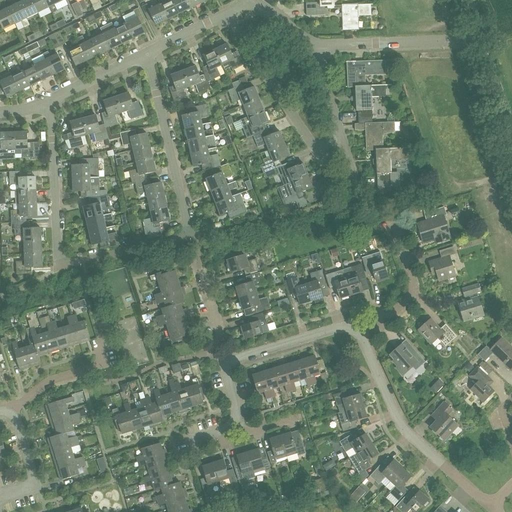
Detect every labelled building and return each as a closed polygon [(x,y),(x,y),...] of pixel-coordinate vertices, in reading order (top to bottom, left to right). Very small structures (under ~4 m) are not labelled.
[(31,0),(26,0),(19,3),(27,19),(38,13),(31,0)] [(45,0),(31,0),(38,13),(49,8),(45,0)] [(59,0),(45,0),(49,8),(52,13),(58,11),(55,5),(61,2),(59,0)] [(158,0),(161,5),(168,20),(180,14),(172,0),(170,0),(166,2),(165,0),(158,0)] [(172,0),(180,14),(191,9),(186,0),(172,0)] [(186,0),(191,9),(202,4),(200,0),(186,0)] [(328,9),(343,8),(343,6),(335,6),(334,0),(320,0),(320,4),(306,4),(307,10),(328,9)] [(71,5),(78,18),(83,15),(77,2),(71,5)] [(92,6),(95,11),(102,8),(100,2),(99,3),(93,6),(92,6)] [(154,20),(156,26),(168,20),(161,5),(149,10),(145,2),(140,4),(148,22),(154,20)] [(8,9),(15,24),(21,21),(25,28),(30,25),(27,19),(19,3),(8,9)] [(109,7),(112,12),(119,9),(116,4),(109,7)] [(343,9),(343,30),(358,29),(358,16),(370,16),(370,5),(343,6),(343,8),(343,9)] [(0,12),(0,22),(4,30),(15,24),(8,9),(0,12)] [(126,24),(134,39),(145,34),(141,26),(146,23),(139,9),(133,11),(137,19),(126,24)] [(93,15),(96,20),(103,17),(101,11),(93,15)] [(87,18),(89,23),(96,20),(93,15),(87,18)] [(62,20),(56,23),(59,28),(65,25),(62,20)] [(70,26),(73,31),(81,28),(78,22),(70,26)] [(52,32),(59,28),(56,23),(50,27),(52,32)] [(115,30),(122,45),(134,39),(126,24),(115,30)] [(64,29),(67,34),(73,31),(70,26),(64,29)] [(103,35),(111,50),(122,45),(115,30),(103,35)] [(34,34),(37,39),(44,36),(41,31),(34,34)] [(54,34),(60,47),(66,44),(60,31),(54,34)] [(27,37),(30,43),(37,39),(34,34),(27,37)] [(48,37),(55,49),(60,47),(54,34),(48,37)] [(92,41),(99,56),(111,50),(103,35),(92,41)] [(80,46),(88,61),(99,56),(92,41),(86,44),(82,36),(77,39),(80,46)] [(37,42),(25,48),(27,53),(40,47),(37,42)] [(215,50),(222,65),(229,62),(233,70),(243,65),(237,52),(231,54),(226,45),(215,50)] [(68,52),(76,67),(88,61),(80,46),(68,52)] [(19,51),(21,56),(27,53),(25,48),(19,51)] [(203,69),(205,75),(208,82),(220,76),(216,68),(222,65),(215,50),(203,56),(208,66),(203,69)] [(44,62),(51,76),(65,70),(57,55),(51,58),(49,54),(44,57),(46,61),(44,62)] [(3,59),(5,64),(12,60),(10,55),(3,59)] [(31,68),(38,83),(51,76),(44,62),(35,66),(31,58),(26,61),(29,69),(31,68)] [(349,87),(355,87),(355,86),(365,86),(365,74),(385,73),(385,61),(356,62),(356,61),(346,62),(346,63),(347,63),(349,87)] [(184,71),(189,87),(196,85),(199,94),(211,89),(208,82),(205,75),(200,77),(196,67),(184,71)] [(18,75),(25,89),(38,83),(31,68),(29,69),(18,75)] [(4,81),(11,96),(25,89),(18,75),(17,75),(15,71),(10,73),(12,77),(4,81)] [(169,88),(175,103),(186,98),(183,90),(189,87),(184,71),(171,76),(175,86),(169,88)] [(0,93),(4,92),(7,98),(11,96),(4,81),(0,83),(0,82),(0,93)] [(234,89),(242,86),(240,81),(232,84),(234,89)] [(355,124),(355,125),(366,124),(373,124),(372,110),(373,110),(372,97),(385,96),(384,85),(365,86),(355,86),(355,87),(356,111),(358,111),(359,124),(355,124)] [(244,106),(259,100),(254,87),(244,91),(242,86),(234,89),(228,92),(232,103),(241,100),(244,106)] [(116,98),(122,114),(128,112),(131,120),(143,116),(138,102),(132,104),(129,93),(116,98)] [(107,128),(109,137),(112,136),(109,128),(119,124),(116,116),(122,114),(116,98),(104,102),(108,112),(102,114),(105,125),(106,129),(107,128)] [(264,111),(259,100),(244,106),(248,117),(264,111)] [(183,117),(186,130),(202,126),(201,119),(210,117),(207,105),(189,109),(190,115),(183,117)] [(269,123),(264,111),(248,117),(240,120),(243,127),(242,127),(247,139),(254,136),(261,133),(259,127),(269,123)] [(110,141),(109,137),(107,128),(106,129),(105,125),(99,127),(96,116),(84,119),(88,135),(94,133),(96,142),(105,140),(106,146),(110,145),(109,141),(110,141)] [(225,118),(228,125),(233,123),(231,116),(225,118)] [(81,137),(88,135),(84,119),(71,123),(74,133),(68,135),(69,140),(72,149),(84,146),(81,137)] [(367,150),(376,150),(383,149),(382,135),(394,132),(394,123),(373,124),(366,124),(355,125),(355,131),(366,130),(367,150)] [(186,130),(189,142),(214,136),(213,130),(204,132),(202,126),(186,130)] [(132,144),(134,151),(150,147),(147,134),(137,136),(135,130),(112,136),(109,137),(110,141),(122,138),(123,146),(132,144)] [(269,150),(285,144),(280,132),(269,136),(267,131),(261,133),(254,136),(258,147),(267,144),(269,150)] [(27,132),(14,133),(15,150),(22,150),(22,159),(40,158),(40,143),(28,143),(27,132)] [(1,144),(0,143),(0,163),(3,163),(3,159),(16,159),(15,150),(14,133),(1,133),(1,144)] [(224,137),(228,146),(232,144),(229,135),(224,137)] [(189,142),(191,155),(208,151),(208,150),(217,148),(216,142),(214,136),(189,142)] [(278,168),(282,166),(279,161),(290,156),(285,144),(269,150),(272,157),(263,160),(266,166),(261,168),(264,174),(278,168)] [(134,151),(137,163),(153,159),(150,147),(134,151)] [(411,148),(383,149),(376,150),(377,174),(378,187),(387,187),(387,193),(394,192),(396,191),(397,191),(398,190),(398,189),(398,187),(400,186),(399,173),(391,173),(390,160),(404,159),(413,159),(413,148),(411,148)] [(207,171),(211,170),(212,170),(221,167),(218,155),(210,157),(208,151),(191,155),(194,167),(202,165),(203,172),(207,171)] [(73,166),(73,179),(100,178),(99,171),(99,159),(80,160),(80,166),(73,166)] [(132,184),(135,183),(147,180),(145,174),(156,172),(153,159),(137,163),(138,169),(129,171),(132,184)] [(284,186),(285,186),(308,176),(303,164),(293,168),(291,163),(282,166),(278,168),(282,180),(284,186)] [(207,180),(212,192),(228,186),(228,185),(226,179),(234,176),(229,164),(221,167),(212,170),(211,170),(214,177),(207,180)] [(19,192),(37,191),(36,178),(25,178),(25,172),(9,173),(10,185),(19,185),(19,191),(19,192)] [(289,197),(292,204),(306,199),(303,193),(313,189),(308,176),(285,186),(289,197)] [(81,198),(89,198),(89,197),(89,198),(101,197),(108,195),(107,191),(100,191),(100,185),(100,178),(73,179),(74,192),(81,192),(81,198)] [(147,193),(148,200),(165,196),(161,183),(151,186),(150,179),(147,180),(135,183),(135,184),(138,195),(147,193)] [(228,186),(212,192),(216,204),(232,198),(232,197),(230,191),(238,188),(236,182),(228,185),(228,186)] [(37,204),(37,191),(19,192),(19,191),(15,191),(16,204),(20,204),(20,205),(37,204)] [(240,194),(232,197),(232,198),(216,204),(221,216),(228,213),(230,219),(247,212),(240,194)] [(83,207),(86,220),(112,214),(111,208),(108,195),(101,197),(89,198),(91,206),(83,207)] [(148,200),(151,212),(167,208),(165,196),(148,200)] [(27,223),(27,217),(38,217),(37,204),(20,205),(20,211),(11,211),(12,223),(12,224),(15,224),(27,223)] [(417,224),(423,244),(438,239),(439,242),(450,239),(449,235),(443,216),(446,215),(444,208),(436,210),(434,204),(423,208),(425,214),(424,214),(426,221),(417,224)] [(147,232),(148,239),(162,236),(161,231),(162,230),(160,223),(170,221),(167,208),(151,212),(153,218),(144,220),(147,232)] [(86,220),(89,233),(107,229),(105,222),(114,220),(112,214),(86,220)] [(30,223),(27,223),(15,224),(12,224),(12,230),(15,229),(15,236),(25,236),(25,243),(42,242),(41,229),(30,229),(30,223)] [(100,244),(102,250),(120,246),(117,233),(108,235),(107,229),(89,233),(93,245),(100,244)] [(25,243),(25,256),(42,255),(42,242),(25,243)] [(437,273),(439,281),(455,276),(449,256),(456,254),(453,247),(440,251),(442,259),(430,263),(433,274),(437,273)] [(372,269),(375,281),(388,277),(382,260),(383,260),(381,254),(379,252),(373,254),(373,253),(361,257),(365,271),(372,269)] [(16,262),(17,275),(32,275),(32,268),(42,268),(42,255),(25,256),(25,262),(16,262)] [(243,269),(245,275),(258,271),(254,259),(245,262),(243,255),(227,260),(230,272),(243,269)] [(343,270),(351,295),(362,292),(358,280),(365,278),(361,264),(343,270)] [(159,287),(179,281),(175,271),(172,272),(171,269),(149,276),(151,282),(157,280),(159,287)] [(305,279),(311,301),(314,300),(314,303),(321,301),(320,298),(322,297),(318,285),(325,283),(321,269),(309,273),(312,282),(306,283),(305,279)] [(335,287),(339,299),(351,295),(343,270),(324,275),(329,289),(335,287)] [(235,287),(239,299),(256,294),(254,287),(262,285),(259,273),(245,277),(247,283),(235,287)] [(407,289),(414,286),(409,275),(402,277),(407,289)] [(295,292),(299,304),(311,301),(305,279),(304,280),(305,284),(301,285),(298,276),(284,281),(289,294),(295,292)] [(155,300),(184,290),(183,287),(181,288),(179,281),(159,287),(161,293),(154,295),(155,300)] [(459,303),(464,321),(484,315),(477,292),(481,291),(478,284),(462,289),(466,301),(459,303)] [(180,303),(185,302),(183,295),(185,294),(184,290),(155,300),(157,304),(164,302),(166,308),(180,303)] [(254,307),(256,313),(270,309),(266,297),(257,299),(256,294),(239,299),(242,311),(254,307)] [(155,323),(158,322),(186,313),(185,309),(182,310),(180,303),(166,308),(162,309),(164,315),(157,317),(157,318),(154,319),(155,323)] [(241,326),(245,338),(262,333),(260,326),(266,324),(263,312),(251,316),(253,322),(241,326)] [(166,324),(168,330),(187,324),(184,317),(187,316),(186,313),(158,322),(159,326),(166,324)] [(71,316),(79,343),(89,340),(83,321),(77,323),(75,315),(71,316)] [(63,327),(69,346),(79,343),(71,316),(66,318),(69,326),(63,327)] [(439,337),(446,345),(457,336),(446,324),(441,329),(432,319),(419,330),(431,344),(439,337)] [(50,323),(59,350),(69,346),(63,327),(57,329),(54,321),(50,323)] [(43,334),(49,353),(59,350),(50,323),(46,324),(48,332),(43,334)] [(164,338),(166,345),(187,338),(186,335),(190,334),(187,324),(168,330),(170,337),(164,338)] [(39,356),(49,353),(43,334),(36,336),(33,328),(29,329),(30,331),(31,337),(32,336),(38,356),(39,356)] [(25,348),(31,367),(41,363),(39,356),(38,356),(32,336),(31,337),(30,331),(27,332),(29,337),(28,338),(30,346),(25,348)] [(493,353),(511,370),(511,368),(511,348),(501,339),(491,350),(486,346),(478,355),(485,362),(493,353)] [(11,343),(20,370),(31,367),(25,348),(18,350),(15,341),(11,343)] [(397,368),(403,375),(418,362),(421,366),(426,362),(412,346),(408,350),(403,344),(391,355),(395,360),(393,361),(398,367),(397,368)] [(307,356),(304,357),(313,385),(316,384),(314,377),(321,375),(315,356),(308,358),(307,356)] [(301,360),(294,362),(300,381),(306,379),(309,386),(313,385),(304,357),(300,358),(301,360)] [(283,363),(292,391),(295,390),(293,383),(300,381),(294,362),(288,364),(287,362),(283,363)] [(471,390),(484,402),(494,391),(484,381),(488,377),(487,376),(493,370),(485,362),(484,363),(480,367),(479,368),(478,367),(469,376),(477,384),(471,390)] [(274,369),(279,387),(285,385),(288,392),(292,391),(283,363),(279,364),(280,367),(274,369)] [(470,371),(474,367),(469,363),(465,367),(470,371)] [(263,369),(271,397),(275,396),(273,389),(279,387),(274,369),(267,371),(266,368),(263,369)] [(259,373),(253,375),(259,394),(265,392),(267,399),(271,397),(263,369),(258,371),(259,373)] [(187,388),(192,406),(192,407),(203,403),(202,400),(205,399),(198,378),(191,380),(193,386),(187,388)] [(440,389),(445,385),(439,379),(435,384),(440,389)] [(127,383),(121,385),(123,392),(126,391),(129,387),(127,383)] [(174,384),(183,412),(187,411),(187,408),(192,407),(192,406),(187,388),(181,390),(178,383),(174,384)] [(166,394),(173,413),(179,411),(180,413),(183,412),(174,384),(170,386),(172,392),(166,394)] [(154,390),(158,402),(163,419),(164,419),(167,417),(166,415),(173,413),(166,394),(160,396),(158,389),(154,390)] [(336,400),(340,412),(364,406),(360,394),(348,398),(346,391),(334,394),(336,400)] [(45,405),(49,416),(67,410),(66,404),(74,402),(72,397),(45,405)] [(145,398),(154,427),(158,425),(157,423),(164,421),(164,419),(163,419),(158,402),(152,404),(149,397),(145,398)] [(137,409),(142,428),(149,425),(150,428),(154,427),(145,398),(140,400),(143,407),(137,409)] [(126,412),(132,431),(133,434),(138,432),(137,429),(142,428),(137,409),(131,410),(129,403),(124,405),(126,412)] [(431,428),(445,441),(458,426),(448,416),(453,410),(444,403),(434,414),(439,418),(431,428)] [(340,419),(343,431),(357,427),(355,420),(367,417),(364,406),(340,412),(340,413),(338,413),(340,419)] [(121,431),(122,434),(132,431),(126,412),(120,414),(118,408),(112,410),(119,431),(121,431)] [(52,426),(80,417),(79,413),(69,416),(67,410),(49,416),(52,426)] [(80,417),(52,426),(55,436),(66,433),(67,433),(74,431),(72,425),(81,422),(80,418),(80,417)] [(369,430),(371,436),(387,430),(385,424),(369,430)] [(47,438),(50,449),(77,440),(76,436),(68,438),(67,433),(66,433),(55,436),(47,438)] [(268,452),(271,463),(277,462),(277,463),(288,459),(280,433),(276,435),(277,437),(270,439),(274,450),(268,452)] [(280,433),(288,459),(299,456),(298,455),(303,453),(300,442),(294,444),(291,433),(284,435),(283,433),(280,433)] [(350,458),(372,444),(366,433),(354,441),(351,435),(340,442),(350,458)] [(50,449),(54,459),(73,453),(71,447),(79,445),(77,440),(50,449)] [(138,462),(166,453),(165,450),(163,451),(160,443),(142,449),(144,456),(137,458),(138,462)] [(77,457),(86,455),(83,444),(75,446),(77,457)] [(372,444),(350,458),(359,474),(371,467),(367,461),(378,454),(372,444)] [(251,449),(248,450),(254,470),(253,471),(255,476),(266,473),(266,472),(271,470),(268,459),(262,461),(259,449),(251,451),(251,449)] [(248,450),(244,451),(245,453),(238,455),(242,467),(236,469),(239,480),(244,479),(245,481),(255,478),(255,476),(253,471),(254,470),(248,450)] [(54,459),(57,469),(84,461),(83,456),(75,459),(73,453),(54,459)] [(149,470),(167,465),(165,458),(167,458),(166,453),(138,462),(139,467),(147,464),(149,470)] [(213,461),(220,481),(230,478),(233,490),(239,489),(233,470),(228,471),(224,460),(217,462),(216,460),(213,461)] [(57,469),(60,480),(79,474),(77,468),(85,465),(84,461),(57,469)] [(201,480),(207,499),(212,497),(209,485),(220,481),(213,461),(209,462),(210,464),(203,466),(207,478),(201,480)] [(326,471),(335,466),(333,461),(323,467),(326,471)] [(386,478),(390,482),(391,482),(403,469),(394,461),(385,470),(380,465),(372,474),(370,476),(380,485),(386,478)] [(102,473),(108,472),(106,465),(100,467),(102,473)] [(145,483),(173,474),(172,471),(169,472),(167,465),(149,470),(151,477),(143,479),(145,483)] [(390,493),(399,501),(408,491),(403,486),(411,477),(403,469),(391,482),(390,482),(386,487),(391,492),(390,493)] [(327,476),(332,480),(336,476),(331,472),(327,476)] [(155,491),(162,489),(174,485),(173,485),(171,479),(174,478),(173,474),(145,483),(146,487),(153,485),(155,491)] [(314,481),(318,494),(328,491),(324,478),(314,481)] [(158,501),(186,492),(185,489),(183,490),(181,483),(173,485),(174,485),(162,489),(164,495),(157,497),(153,498),(154,502),(158,501)] [(167,504),(169,509),(187,503),(185,497),(188,497),(186,492),(158,501),(160,506),(167,504)] [(415,511),(417,511),(429,500),(420,492),(411,501),(406,496),(396,507),(401,511),(408,511),(412,508),(415,511)] [(192,511),(191,509),(189,510),(187,503),(169,509),(169,511),(192,511)]
